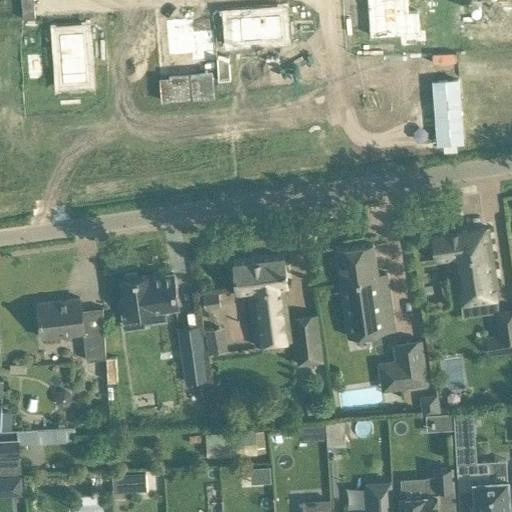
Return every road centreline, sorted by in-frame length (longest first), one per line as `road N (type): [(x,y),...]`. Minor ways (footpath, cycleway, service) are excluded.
road 1 (unclassified): [(0,236),(338,190)]
road 2 (residential): [(325,0),(338,190)]
road 3 (unclassified): [(338,190),(511,166)]
